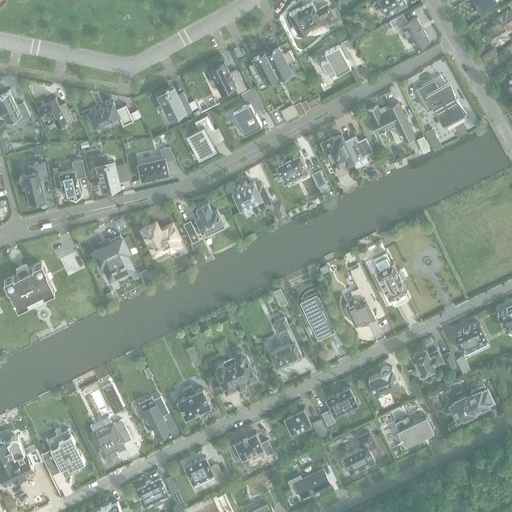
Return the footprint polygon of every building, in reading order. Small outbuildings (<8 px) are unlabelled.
[(407,3),(404,0),(376,0),(372,4),(375,10),(380,8),(383,6),(387,13),(396,8),(396,9),(407,3)] [(475,0),(478,5),(477,6),(480,12),(487,7),(486,6),(497,0),(496,0),(475,0)] [(297,9),(289,13),(299,32),(309,27),(308,26),(326,17),(329,22),(335,19),(339,26),(344,24),(336,6),(331,9),(328,4),(316,10),(312,2),(299,9),(298,8),(297,9)] [(506,28),(511,25),(510,24),(511,23),(511,9),(507,12),(506,10),(493,18),(495,23),(485,29),(491,39),(492,39),(495,44),(509,36),(506,31),(508,30),(506,28)] [(403,12),(389,20),(395,30),(403,25),(415,46),(417,45),(418,46),(426,41),(425,40),(429,38),(424,30),(425,30),(422,24),(421,25),(417,16),(408,21),(403,12)] [(364,32),(359,24),(350,28),(355,37),(364,32)] [(351,65),(339,43),(325,50),(328,57),(321,60),(327,71),(334,67),(337,73),(351,65)] [(269,52),(267,53),(278,74),(277,74),(278,77),(291,70),(287,63),(294,59),(289,50),(282,54),(278,47),(272,50),(270,50),(271,51),(269,52)] [(256,62),(249,66),(254,75),(253,75),(258,83),(265,79),(265,80),(277,74),(278,74),(267,53),(266,50),(261,53),(261,52),(259,53),(260,54),(253,57),(256,62)] [(245,88),(236,69),(229,72),(224,61),(217,64),(216,63),(207,68),(210,74),(212,73),(221,92),(233,86),(236,93),(245,88)] [(449,84),(448,84),(448,85),(439,90),(433,78),(421,85),(424,90),(418,94),(426,110),(434,105),(436,110),(435,110),(441,120),(441,119),(462,108),(449,84)] [(264,101),(255,86),(248,90),(256,106),(264,101)] [(192,110),(183,92),(178,95),(174,87),(172,88),(169,90),(168,88),(167,89),(157,93),(162,103),(162,105),(165,104),(171,117),(183,111),(185,113),(192,110)] [(23,101),(16,105),(9,90),(0,94),(0,112),(2,115),(4,114),(9,125),(30,115),(23,101)] [(73,118),(65,102),(60,105),(55,96),(47,100),(47,101),(39,106),(47,122),(55,118),(58,123),(66,119),(67,121),(73,118)] [(133,119),(127,106),(126,104),(126,103),(125,104),(116,108),(113,100),(112,100),(103,104),(103,103),(97,106),(97,107),(88,111),(88,112),(90,115),(87,116),(91,123),(93,122),(94,126),(95,126),(119,115),(123,124),(123,125),(124,124),(133,120),(134,120),(133,119)] [(414,134),(398,101),(388,106),(389,108),(381,112),(377,105),(367,110),(371,117),(369,118),(377,134),(397,124),(404,139),(414,134)] [(262,124),(250,102),(233,111),(245,133),(262,124)] [(293,103),(280,110),(286,120),(298,114),(293,103)] [(224,139),(218,127),(215,128),(207,114),(195,121),(198,128),(186,134),(187,135),(189,134),(195,145),(193,146),(199,158),(217,149),(214,144),(224,139)] [(433,127),(426,130),(434,146),(441,143),(433,127)] [(366,137),(358,141),(356,135),(345,140),(341,133),(334,137),(333,135),(322,140),(327,151),(327,154),(328,156),(330,158),(334,166),(345,161),(346,164),(365,155),(373,151),(366,137)] [(424,135),(417,138),(422,149),(429,146),(424,135)] [(169,173),(166,160),(175,158),(169,146),(161,148),(162,154),(137,159),(138,162),(142,179),(169,173)] [(300,154),(300,153),(299,153),(277,164),(276,164),(277,165),(281,173),(279,174),(282,180),(284,179),(285,180),(284,180),(285,181),(285,180),(300,174),(302,178),(309,174),(307,170),(308,170),(308,169),(307,169),(300,154)] [(129,177),(126,164),(115,167),(113,159),(108,161),(107,159),(106,159),(105,157),(95,159),(98,171),(100,171),(102,178),(99,179),(102,188),(113,185),(112,183),(117,182),(117,183),(119,182),(118,180),(129,177)] [(74,168),(54,172),(57,186),(62,185),(65,195),(71,194),(72,194),(71,195),(81,193),(81,192),(78,181),(77,176),(85,174),(82,159),(73,161),(74,168)] [(42,188),(43,188),(41,180),(40,180),(39,176),(47,174),(44,161),(28,165),(30,173),(24,174),(24,177),(22,178),(24,186),(26,185),(31,205),(40,203),(39,199),(44,197),(42,188)] [(320,169),(312,173),(318,186),(326,182),(320,169)] [(271,202),(261,182),(256,184),(255,182),(254,180),(253,181),(247,184),(246,181),(247,181),(246,180),(245,181),(238,184),(237,185),(238,186),(239,188),(233,191),(232,191),(233,192),(241,209),(243,208),(243,209),(249,206),(249,205),(262,198),(265,205),(271,202)] [(224,221),(217,207),(212,209),(208,201),(196,207),(200,215),(195,217),(202,231),(205,236),(212,232),(210,227),(224,221)] [(286,214),(281,202),(274,205),(280,217),(286,214)] [(199,239),(190,220),(183,223),(192,242),(199,239)] [(181,245),(178,238),(180,237),(173,223),(160,229),(157,223),(151,226),(150,223),(141,227),(154,253),(159,250),(159,251),(163,250),(162,249),(166,247),(168,251),(181,245)] [(133,266),(126,252),(129,251),(120,234),(109,239),(111,242),(94,251),(101,265),(103,263),(110,277),(117,274),(118,277),(128,273),(126,269),(133,266)] [(402,279),(393,261),(388,250),(386,251),(373,257),(366,261),(389,307),(395,304),(409,297),(411,296),(407,289),(402,279)] [(352,251),(346,254),(350,261),(355,258),(352,251)] [(55,291),(46,272),(47,271),(42,262),(33,267),(34,268),(29,271),(27,267),(17,272),(19,275),(14,278),(13,276),(4,281),(9,290),(10,289),(15,300),(14,301),(14,302),(15,301),(18,307),(18,308),(29,303),(27,300),(43,293),(44,296),(55,291)] [(326,264),(320,266),(323,274),(329,271),(326,264)] [(347,306),(344,307),(349,317),(352,316),(355,321),(355,322),(356,323),(357,323),(361,321),(365,319),(365,320),(366,321),(375,316),(375,315),(371,307),(375,305),(368,290),(370,289),(359,266),(351,269),(360,287),(351,291),(355,299),(347,303),(346,303),(346,305),(347,304),(347,306)] [(147,269),(140,273),(145,282),(152,279),(147,269)] [(281,287),(274,291),(281,305),(288,302),(281,287)] [(335,327),(318,292),(317,293),(318,295),(315,296),(312,296),(309,298),(306,300),(306,304),(306,307),(313,322),(315,321),(321,333),(333,326),(334,328),(335,327)] [(511,306),(498,313),(506,329),(511,326),(511,306)] [(302,354),(298,347),(300,347),(285,316),(274,321),(279,331),(284,329),(291,342),(286,345),(285,344),(279,347),(280,348),(270,352),(277,366),(286,362),(293,359),(293,358),(302,354)] [(487,338),(480,322),(454,335),(462,350),(470,346),(472,350),(481,346),(479,342),(487,338)] [(257,371),(254,364),(251,364),(248,357),(248,356),(247,353),(246,353),(245,352),(241,349),(236,351),(235,357),(237,360),(226,366),(222,362),(217,365),(217,370),(226,391),(235,386),(234,384),(236,383),(236,384),(239,386),(245,383),(245,380),(245,379),(247,378),(248,380),(257,376),(256,373),(257,371)] [(443,361),(438,350),(428,355),(425,349),(411,356),(420,375),(435,368),(434,366),(443,361)] [(449,352),(442,355),(448,368),(455,364),(449,352)] [(201,362),(197,353),(191,356),(196,365),(201,362)] [(463,355),(457,359),(463,372),(470,369),(463,355)] [(400,382),(392,366),(369,378),(376,394),(378,393),(380,396),(388,392),(387,389),(400,382)] [(486,402),(492,400),(487,388),(486,389),(483,383),(470,389),(473,394),(466,397),(466,395),(456,400),(457,401),(451,404),(458,418),(463,415),(464,417),(474,412),(473,411),(487,404),(486,402)] [(211,404),(203,388),(202,387),(202,388),(194,391),(191,385),(183,389),(186,395),(178,399),(177,399),(178,400),(185,416),(186,417),(187,417),(187,416),(194,413),(195,413),(196,412),(195,412),(201,409),(201,410),(202,409),(210,405),(211,405),(211,404)] [(358,403),(350,386),(349,386),(350,386),(349,385),(349,386),(341,390),(341,389),(333,393),(334,393),(326,397),(326,398),(326,397),(334,414),(334,415),(335,414),(357,403),(358,403)] [(168,428),(162,415),(169,412),(161,395),(153,399),(155,403),(142,409),(146,416),(142,418),(147,429),(151,427),(154,435),(168,428)] [(311,423),(304,408),(285,417),(292,432),(311,423)] [(334,420),(329,409),(322,412),(322,413),(327,423),(327,424),(328,424),(334,421),(335,421),(335,420),(334,420)] [(433,429),(426,415),(411,422),(407,415),(395,421),(398,428),(397,429),(405,445),(418,439),(418,438),(422,436),(422,435),(424,434),(425,435),(434,431),(433,429)] [(93,431),(92,432),(104,456),(111,452),(118,449),(124,446),(122,442),(131,437),(122,418),(113,423),(113,422),(112,422),(93,431)] [(327,432),(320,418),(313,422),(320,435),(327,432)] [(274,451),(268,439),(261,442),(256,432),(256,431),(234,441),(234,442),(235,442),(235,443),(228,447),(233,456),(240,453),(242,458),(243,457),(263,447),(267,455),(274,451)] [(375,460),(369,449),(376,445),(369,431),(358,437),(363,446),(343,455),(344,457),(341,459),(347,471),(350,469),(351,471),(375,460)] [(42,452),(41,453),(51,474),(53,474),(52,473),(61,468),(68,465),(69,469),(77,466),(79,469),(80,469),(78,465),(85,462),(71,434),(60,439),(57,434),(46,439),(51,449),(43,453),(42,452)] [(11,439),(0,444),(0,468),(6,481),(17,477),(18,477),(20,477),(22,476),(23,475),(24,473),(34,468),(32,465),(43,460),(37,447),(26,452),(20,441),(20,439),(19,437),(18,436),(16,436),(14,436),(13,437),(12,438),(11,439)] [(323,455),(319,446),(308,451),(312,460),(323,455)] [(224,478),(217,463),(211,466),(205,456),(198,459),(193,461),(193,462),(185,465),(193,481),(213,472),(217,481),(224,478)] [(331,484),(330,482),(323,468),(295,482),(303,497),(311,493),(310,492),(314,490),(315,491),(331,484)] [(168,493),(160,478),(137,489),(145,505),(168,493)] [(224,511),(234,511),(225,492),(217,495),(218,498),(216,499),(222,511),(224,511)] [(274,511),(268,499),(248,509),(248,510),(243,511),(274,511)] [(101,507),(102,508),(94,511),(131,511),(130,508),(123,511),(118,500),(117,501),(112,504),(111,502),(111,501),(101,506),(101,507)]
